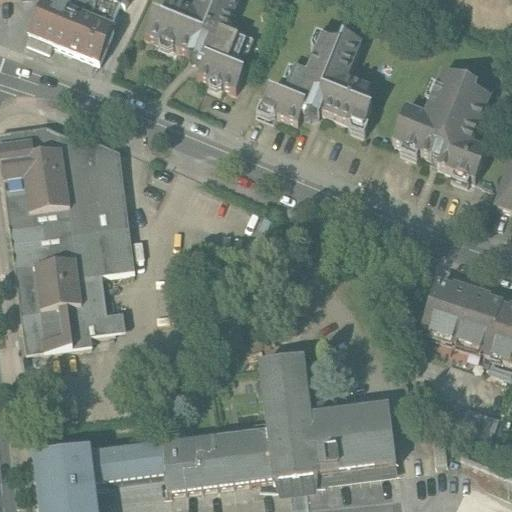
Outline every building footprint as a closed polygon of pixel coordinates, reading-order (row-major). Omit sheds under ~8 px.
[(100,0),(91,25),(69,16),(75,2),(69,0),(44,0),(28,40),(98,68),(112,34),(109,33),(120,7),(103,0),(100,0)] [(127,0),(103,0),(120,7),(124,9),(127,0)] [(196,0),(191,15),(168,5),(161,23),(152,19),(143,41),(186,59),(186,60),(188,61),(191,68),(194,67),(195,70),(199,72),(196,80),(234,96),(242,77),(233,74),(244,47),(224,39),(238,3),(230,0),(196,0)] [(337,50),(320,43),(306,79),(288,71),(277,97),(268,94),(260,113),(297,128),(301,119),(305,121),(308,119),(310,122),(317,119),(317,120),(319,121),(320,116),(363,134),(370,115),(362,111),(369,93),(346,84),(360,49),(341,41),(337,50)] [(476,93),(441,79),(424,121),(406,113),(391,147),(431,163),(431,162),(439,166),(437,171),(474,187),(486,157),(471,150),(489,105),(474,99),(476,93)] [(46,134),(0,140),(0,176),(1,177),(23,343),(43,358),(91,352),(90,342),(114,339),(112,321),(105,321),(100,281),(107,280),(133,277),(118,163),(118,159),(90,146),(86,152),(46,134)] [(511,164),(497,211),(511,216),(511,164)] [(502,308),(438,287),(422,335),(486,356),(501,311),(502,308)] [(486,356),(485,358),(511,367),(511,314),(501,311),(486,356)] [(303,365),(258,371),(267,440),(162,453),(166,482),(165,482),(168,500),(273,487),(273,489),(317,483),(317,482),(395,472),(388,414),(310,423),(303,365)] [(420,384),(413,406),(423,410),(427,398),(430,387),(420,384)] [(467,412),(427,398),(423,410),(419,421),(460,434),(467,412)] [(498,422),(467,412),(460,434),(491,444),(498,422)] [(446,444),(432,445),(436,476),(449,474),(446,444)] [(89,458),(35,465),(40,511),(95,511),(93,491),(165,482),(166,482),(162,453),(89,462),(89,458)]
